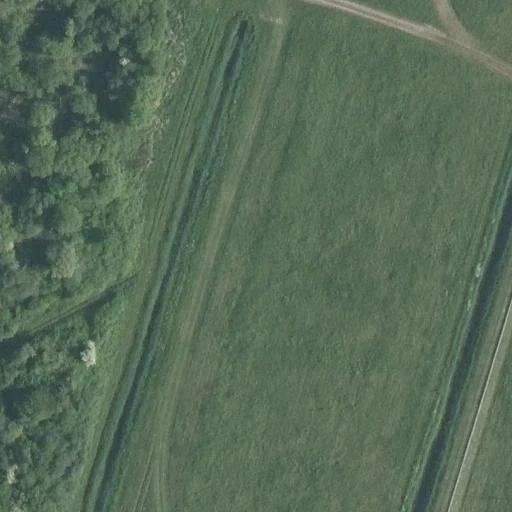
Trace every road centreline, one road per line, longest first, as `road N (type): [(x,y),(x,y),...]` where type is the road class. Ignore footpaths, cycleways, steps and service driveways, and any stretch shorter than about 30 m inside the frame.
road 1 (track): [(65,511),(219,0)]
road 2 (track): [(511,73),(459,45),(317,0)]
